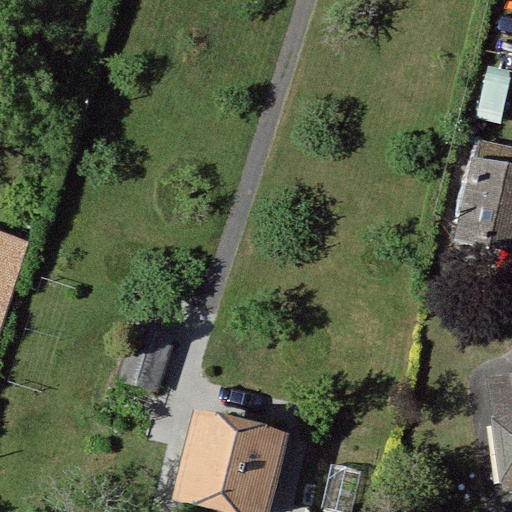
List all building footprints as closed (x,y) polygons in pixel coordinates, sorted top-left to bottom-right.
[(511,258),(511,172),(470,164),(453,247),(511,258)] [(0,329),(29,243),(0,233),(0,329)] [(177,334),(146,324),(130,376),(160,385),(177,334)] [(511,489),(511,377),(481,382),(496,492),(511,489)] [(212,511),(269,511),(288,434),(196,411),(173,502),(212,511)]
